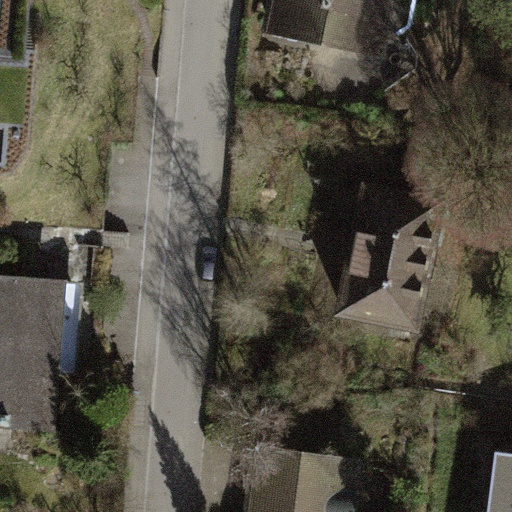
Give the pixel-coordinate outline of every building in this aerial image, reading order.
[(0,0),(0,47),(21,49),(24,0),(0,0)] [(271,0),(261,43),(387,73),(404,0),(271,0)] [(343,310),(415,325),(440,204),(368,189),(343,310)] [(0,440),(76,446),(86,290),(0,284),(0,440)] [(371,511),(378,457),(268,443),(259,511),(371,511)] [(511,511),(511,452),(496,451),(488,511),(511,511)]
